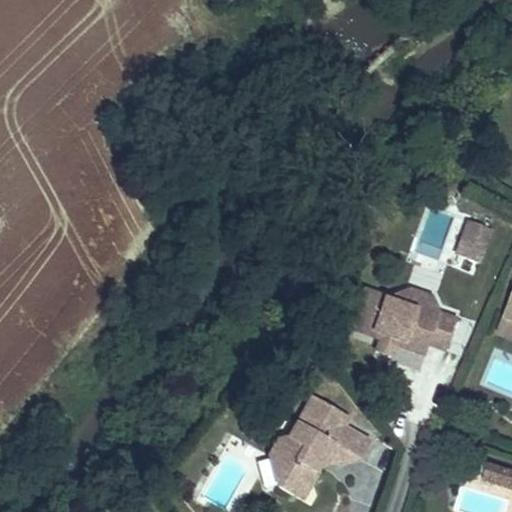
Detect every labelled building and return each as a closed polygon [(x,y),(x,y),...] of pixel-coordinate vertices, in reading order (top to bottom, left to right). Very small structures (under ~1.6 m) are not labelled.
[(489,235),(469,227),(457,258),(478,266),(489,235)] [(366,288),(353,324),(432,351),(434,342),(451,348),(461,318),(447,313),(438,298),(424,306),(411,302),(403,288),(390,295),(366,288)] [(511,316),(509,315),(503,330),(511,333),(511,316)] [(279,481),(296,488),(302,477),(318,470),(331,442),(356,452),(366,457),(376,436),(347,422),(352,410),(311,391),(297,422),(280,429),(269,453),(279,481)] [(511,485),(511,469),(489,462),(484,477),(511,485)] [(302,477),(296,488),(307,494),(318,470),(302,477)] [(349,511),(373,511),(375,509),(354,500),(349,511)]
